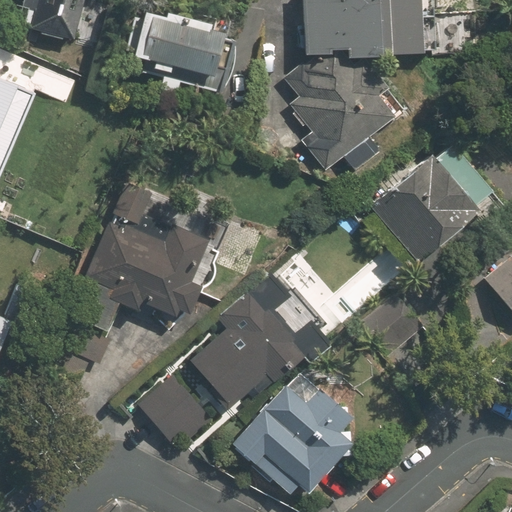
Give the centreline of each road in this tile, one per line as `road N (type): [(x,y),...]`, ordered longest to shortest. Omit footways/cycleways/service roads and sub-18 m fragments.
road 1 (residential): [(59,511),(117,475),(202,511)]
road 2 (residential): [(387,511),(463,448),(481,439),(511,441)]
